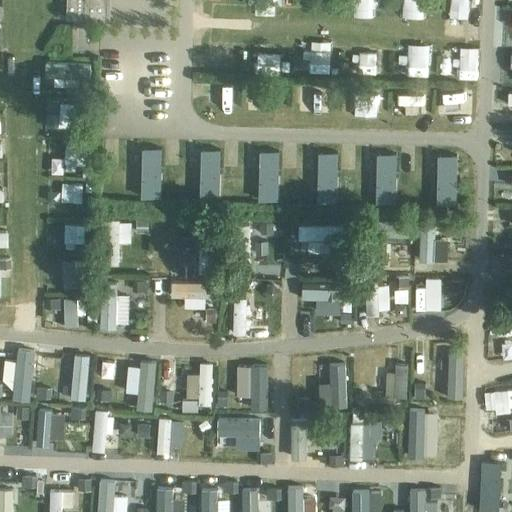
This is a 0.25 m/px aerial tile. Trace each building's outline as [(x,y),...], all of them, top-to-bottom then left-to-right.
[(67,0),(68,13),(76,13),(105,14),(105,0),(67,0)] [(464,11),(464,0),(453,0),(453,10),(464,11)] [(432,16),(432,4),(417,3),(417,15),(432,16)] [(500,25),(501,5),(489,5),(488,24),(500,25)] [(258,60),(278,61),(280,42),(259,40),(258,60)] [(377,58),(377,45),(362,45),(362,58),(377,58)] [(454,48),(450,67),(463,70),(466,51),(454,48)] [(302,57),(303,69),(324,68),(324,57),(302,57)] [(68,74),(69,60),(42,58),(41,72),(68,74)] [(203,100),(222,100),(221,80),(203,80),(203,100)] [(375,114),(377,86),(361,85),(360,113),(375,114)] [(389,86),(390,109),(405,108),(404,86),(389,86)] [(504,101),(511,100),(511,87),(503,88),(504,101)] [(54,112),(42,112),(42,124),(74,124),(74,101),(54,102),(54,112)] [(71,159),(78,159),(79,137),(44,136),(43,155),(59,155),(59,172),(71,173),(71,159)] [(137,146),(135,192),(152,193),(155,147),(137,146)] [(212,149),(197,149),(197,193),(213,193),(212,149)] [(255,201),(274,202),(276,151),(257,150),(255,201)] [(330,175),(330,151),(317,151),(317,175),(330,175)] [(377,153),(375,202),(393,203),(395,153),(377,153)] [(432,156),(438,190),(451,188),(445,154),(432,156)] [(506,162),(490,163),(490,174),(507,173),(506,162)] [(88,191),(88,177),(48,177),(48,191),(88,191)] [(116,240),(127,240),(126,215),(103,215),(104,260),(116,260),(116,240)] [(430,249),(429,216),(417,216),(418,250),(430,249)] [(47,217),(47,233),(79,232),(79,217),(47,217)] [(148,219),(137,219),(137,232),(148,232),(148,219)] [(295,221),(296,237),(331,236),(331,220),(295,221)] [(453,220),(439,220),(439,229),(453,229),(453,220)] [(273,222),(261,223),(261,233),(273,233),(273,222)] [(196,224),(195,269),(209,270),(211,225),(196,224)] [(56,237),(57,249),(70,249),(69,236),(56,237)] [(267,241),(256,241),(256,253),(268,253),(267,241)] [(8,258),(0,257),(0,267),(8,267),(8,258)] [(62,274),(75,274),(75,257),(62,258),(62,274)] [(191,265),(179,265),(179,276),(191,276),(191,265)] [(405,276),(394,276),(394,287),(405,287),(405,276)] [(364,278),(364,305),(386,304),(386,277),(364,278)] [(147,280),(132,280),(132,290),(147,291),(147,280)] [(299,280),(298,294),(346,297),(347,283),(299,280)] [(451,280),(450,288),(464,289),(464,280),(451,280)] [(101,281),(99,320),(122,321),(124,282),(101,281)] [(246,292),(230,292),(231,329),(246,329),(246,292)] [(60,298),(47,298),(47,308),(60,308),(60,298)] [(202,318),(202,304),(190,303),(189,317),(202,318)] [(489,327),(511,323),(511,309),(487,313),(489,327)] [(214,310),(205,310),(205,321),(214,321),(214,310)] [(350,311),(342,311),(342,320),(350,320),(350,311)] [(12,342),(10,392),(30,393),(32,343),(12,342)] [(429,369),(444,370),(445,352),(430,351),(429,369)] [(447,353),(445,389),(459,390),(461,353),(447,353)] [(85,355),(64,354),(63,385),(84,386),(85,355)] [(346,380),(345,354),(332,354),(332,381),(346,380)] [(151,402),(153,356),(138,355),(137,374),(124,374),(123,401),(151,402)] [(209,400),(212,357),(197,356),(197,368),(185,368),(182,404),(197,405),(197,399),(209,400)] [(252,358),(253,379),(240,379),(240,406),(267,405),(267,357),(252,358)] [(405,382),(405,361),(395,361),(395,382),(405,382)] [(493,407),(511,402),(511,388),(509,378),(487,384),(493,407)] [(416,383),(415,397),(425,397),(425,383),(416,383)] [(36,386),(36,396),(51,396),(51,386),(36,386)] [(171,389),(158,389),(158,401),(171,401),(171,389)] [(363,389),(354,396),(362,406),(371,399),(363,389)] [(98,390),(97,398),(111,399),(112,391),(98,390)] [(218,390),(218,405),(227,405),(228,391),(218,390)] [(312,397),(297,397),(297,406),(312,406),(312,397)] [(0,426),(8,427),(9,402),(0,402),(0,426)] [(44,440),(46,404),(37,403),(35,440),(44,440)] [(91,404),(90,446),(103,446),(104,405),(91,404)] [(16,405),(15,417),(27,417),(28,406),(16,405)] [(422,420),(434,421),(435,406),(409,405),(406,453),(421,454),(422,420)] [(71,407),(71,417),(85,417),(85,407),(71,407)] [(289,413),(287,451),(303,452),(305,414),(289,413)] [(154,448),(168,448),(168,441),(183,441),(184,415),(156,414),(154,448)] [(215,414),(213,453),(238,454),(239,438),(226,438),(227,415),(215,414)] [(391,414),(381,419),(386,430),(396,424),(391,414)] [(349,418),(347,454),(360,454),(362,418),(349,418)] [(138,423),(137,436),(148,437),(149,424),(138,423)] [(434,450),(436,429),(425,428),(424,450),(434,450)] [(311,464),(322,464),(322,440),(310,441),(311,464)] [(271,451),(257,451),(257,461),(271,461),(271,451)] [(342,456),(329,456),(329,465),(342,465),(342,456)] [(479,461),(480,498),(492,498),(492,461),(479,461)] [(154,471),(153,511),(176,511),(177,508),(169,508),(169,471),(154,471)] [(23,474),(22,484),(37,485),(38,474),(23,474)] [(111,511),(113,476),(97,476),(95,511),(111,511)] [(90,478),(78,478),(78,490),(90,490),(90,478)] [(299,511),(300,480),(286,480),(286,511),(299,511)] [(194,481),(182,481),(182,491),(194,491),(194,481)] [(237,482),(225,482),(225,492),(237,492),(237,482)] [(9,511),(11,484),(0,483),(0,511),(9,511)] [(357,505),(397,504),(396,484),(357,485),(357,505)] [(45,511),(55,511),(56,502),(70,503),(70,486),(47,485),(45,511)] [(439,488),(425,487),(425,498),(439,498),(439,488)] [(279,488),(267,488),(267,498),(279,498),(279,488)] [(330,491),(329,503),(342,505),(343,492),(330,491)]
